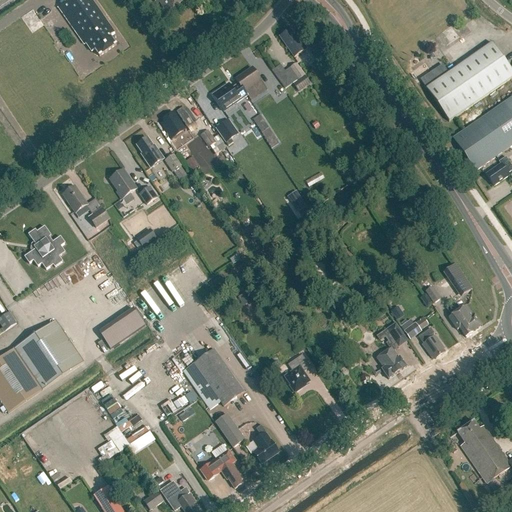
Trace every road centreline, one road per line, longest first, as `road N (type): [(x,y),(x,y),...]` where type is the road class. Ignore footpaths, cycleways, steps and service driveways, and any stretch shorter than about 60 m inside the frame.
road 1 (unclassified): [(0,212),(241,45),(286,0)]
road 2 (tertiary): [(234,511),(426,379),(511,336)]
road 3 (primary): [(511,280),(348,35)]
